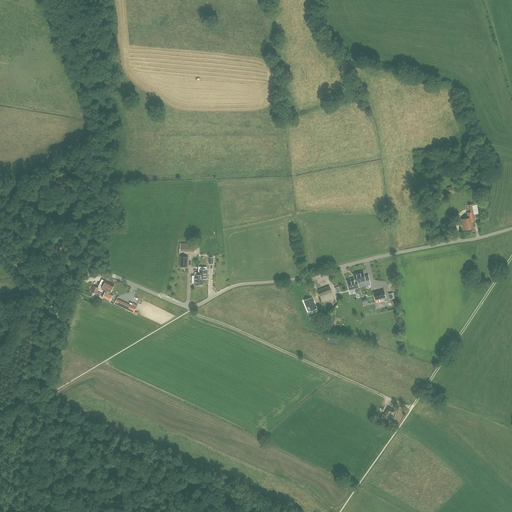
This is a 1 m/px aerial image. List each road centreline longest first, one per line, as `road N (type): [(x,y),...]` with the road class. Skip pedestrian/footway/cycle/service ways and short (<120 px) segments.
road 1 (unclassified): [(40,292),(110,275),(192,306),(234,284),(296,279),(511,228)]
road 2 (track): [(190,310),(411,408)]
